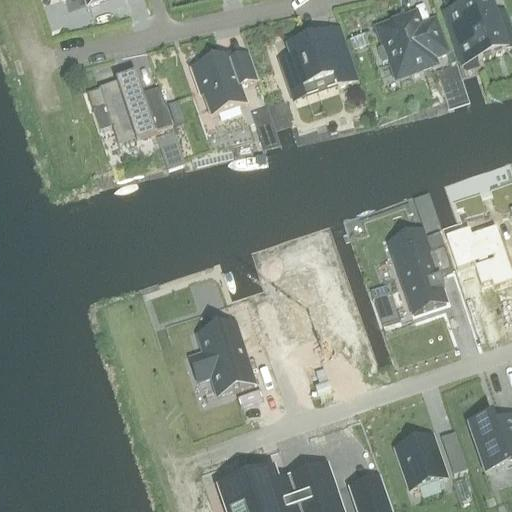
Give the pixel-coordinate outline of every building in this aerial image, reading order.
[(59,0),(62,9),(84,2),(88,15),(128,5),(126,0),(59,0)] [(469,38),(454,43),(461,64),(477,59),(478,63),(507,53),(502,40),(511,37),(504,16),(495,19),(489,2),(494,0),(493,0),(490,0),(476,5),(476,6),(460,11),(469,38)] [(419,29),(408,24),(407,21),(378,32),(385,50),(378,53),(383,67),(390,64),(392,69),(405,64),(410,77),(435,68),(433,62),(449,56),(436,23),(419,29)] [(282,64),(292,94),(334,80),(338,91),(356,85),(342,44),(328,48),(324,38),(288,50),(292,61),(282,64)] [(257,84),(248,58),(225,66),(223,61),(192,72),(198,90),(202,89),(212,120),(246,108),(240,90),(257,84)] [(124,91),(122,84),(99,91),(100,93),(88,96),(93,113),(105,109),(119,148),(173,130),(160,91),(143,97),(139,86),(124,91)] [(364,99),(360,88),(352,91),(353,94),(347,96),(350,104),(364,99)] [(168,172),(183,168),(185,167),(174,134),(157,140),(168,173),(168,172)] [(426,237),(441,232),(429,198),(414,203),(426,237)] [(470,232),(446,241),(457,273),(494,260),(495,263),(474,270),(481,290),(492,286),(494,291),(511,285),(511,276),(496,231),(472,239),(470,232)] [(444,250),(440,237),(424,243),(426,248),(429,255),(444,250)] [(394,259),(390,260),(410,317),(414,315),(446,304),(441,290),(442,290),(439,280),(438,280),(437,278),(452,272),(444,250),(429,255),(426,248),(394,259)] [(301,336),(302,340),(328,330),(307,269),(287,276),(292,288),(278,293),(285,313),(289,325),(293,338),(294,338),(301,336)] [(382,328),(399,322),(390,297),(373,303),(382,328)] [(261,347),(252,321),(246,305),(228,311),(234,328),(235,327),(244,352),(261,347)] [(289,325),(285,313),(271,318),(269,314),(255,318),(264,344),(278,339),(275,329),(289,325)] [(195,348),(182,353),(191,380),(204,375),(211,394),(252,379),(229,315),(189,330),(195,348)] [(205,400),(183,408),(194,438),(216,430),(205,400)] [(511,420),(495,426),(493,420),(469,428),(486,478),(511,468),(511,420)] [(432,440),(395,453),(410,495),(447,482),(432,440)] [(220,493),(226,511),(340,511),(326,470),(288,483),(290,488),(279,492),(273,475),(220,493)] [(385,511),(378,489),(348,500),(351,511),(385,511)]
